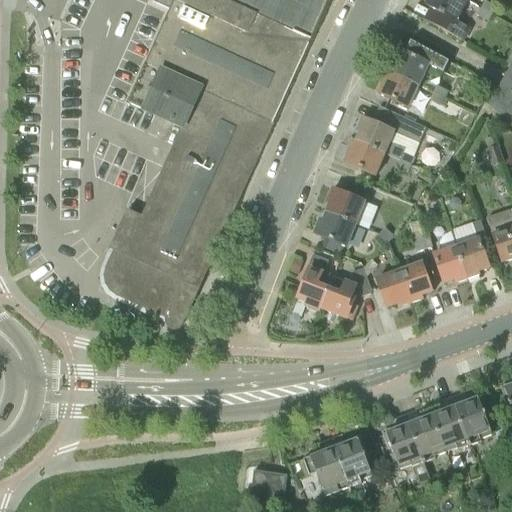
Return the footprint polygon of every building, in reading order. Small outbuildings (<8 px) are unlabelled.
[(311,39),(226,0),(153,0),(153,1),(170,9),(147,60),(160,65),(203,86),(202,90),(274,122),(311,39)] [(226,0),(311,39),(329,0),(226,0)] [(468,1),(466,0),(429,0),(426,7),(431,9),(424,21),(463,43),(469,31),(456,23),(468,1)] [(485,2),(482,8),(493,14),(496,8),(485,2)] [(493,14),(482,8),(478,17),(489,23),(493,14)] [(391,74),(419,87),(429,66),(444,73),(448,63),(410,42),(404,55),(398,52),(392,65),(395,66),(391,74)] [(160,65),(141,109),(184,128),(156,192),(229,224),(274,122),(202,90),(203,86),(160,65)] [(419,87),(391,74),(387,83),(384,82),(378,95),(409,109),(419,87)] [(437,86),(433,94),(445,99),(448,93),(437,86)] [(498,115),(511,93),(500,86),(488,106),(498,115)] [(511,126),(511,93),(498,115),(511,126)] [(445,99),(433,94),(429,100),(440,107),(445,99)] [(399,161),(412,165),(415,159),(404,155),(405,150),(389,144),(394,134),(418,144),(426,129),(401,117),(379,108),(372,124),(362,120),(357,133),(360,134),(356,143),(385,155),(399,161)] [(385,155),(356,143),(353,152),(350,150),(344,164),(375,177),(385,155)] [(492,167),(503,164),(498,147),(488,150),(492,167)] [(412,165),(399,161),(396,169),(408,173),(412,165)] [(361,186),(349,181),(344,192),(357,197),(361,186)] [(330,205),(327,215),(356,226),(364,204),(333,191),(327,204),(330,205)] [(229,224),(156,192),(144,219),(129,212),(120,232),(112,250),(117,252),(110,269),(108,275),(107,279),(109,284),(110,288),(113,292),(117,295),(120,297),(168,319),(168,321),(168,324),(168,325),(170,328),(173,330),(177,331),(179,330),(181,330),(183,327),(229,224)] [(503,265),(511,262),(511,211),(511,210),(487,219),(503,265)] [(356,226),(327,215),(323,222),(320,221),(315,235),(347,248),(356,226)] [(379,235),(388,243),(401,231),(393,222),(379,235)] [(456,248),(468,281),(480,277),(479,273),(489,270),(479,241),(488,238),(485,230),(484,230),(480,222),(473,224),(478,241),(456,248)] [(388,243),(379,235),(374,240),(382,248),(388,243)] [(420,240),(424,250),(432,248),(429,237),(420,240)] [(424,250),(420,240),(413,242),(416,253),(424,250)] [(468,281),(456,248),(433,256),(444,286),(454,282),(456,286),(468,281)] [(320,314),(321,310),(332,284),(321,280),(328,262),(313,256),(298,301),(307,304),(306,308),(320,314)] [(301,263),(293,260),(289,273),(296,276),(301,263)] [(368,277),(378,267),(371,261),(364,269),(368,277)] [(399,273),(410,307),(423,302),(422,297),(432,294),(422,265),(399,273)] [(410,307),(399,273),(377,281),(386,310),(398,306),(399,310),(410,307)] [(332,284),(321,310),(347,320),(348,319),(354,322),(360,309),(353,306),(355,301),(352,300),(356,288),(346,284),(348,280),(336,275),(332,284)] [(355,285),(356,288),(361,300),(373,295),(365,275),(356,278),(355,285)] [(290,302),(294,293),(285,289),(281,299),(290,302)] [(460,394),(450,398),(469,446),(480,442),(480,440),(490,435),(477,401),(464,406),(460,394)] [(469,446),(450,398),(441,401),(445,413),(431,418),(444,453),(456,449),(457,451),(469,446)] [(444,453),(431,418),(419,423),(415,412),(405,416),(423,464),(435,460),(434,457),(444,453)] [(423,464),(405,416),(393,421),(397,431),(386,435),(400,470),(411,466),(412,469),(423,464)] [(344,436),(330,441),(348,488),(360,483),(359,481),(370,476),(357,441),(348,445),(344,436)] [(348,488),(330,441),(319,445),(322,454),(303,461),(308,476),(315,473),(324,497),(348,488)] [(419,486),(430,482),(423,464),(412,469),(419,486)] [(285,496),(287,477),(254,472),(251,492),(285,496)]
